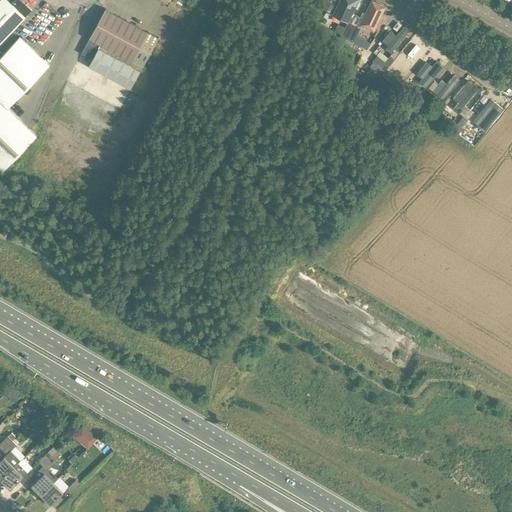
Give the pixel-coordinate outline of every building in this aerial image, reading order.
[(16,0),(13,4),(8,0),(1,0),(0,1),(0,44),(26,17),(32,11),(20,0),(16,0)] [(344,0),(336,15),(346,21),(357,0),(344,0)] [(388,8),(374,1),(361,25),(375,32),(388,8)] [(131,89),(143,68),(142,68),(159,38),(106,9),(81,54),(92,60),(89,66),(131,89)] [(352,24),(356,16),(351,14),(348,22),(352,24)] [(331,28),(340,31),(344,22),(334,19),(331,28)] [(352,24),(348,22),(341,35),(342,36),(347,38),(352,24)] [(353,24),(352,24),(347,38),(346,38),(354,42),(357,35),(361,28),(356,26),(353,24)] [(406,28),(401,24),(386,44),(391,48),(406,28)] [(371,43),(357,35),(354,42),(367,50),(371,43)] [(0,176),(0,177),(36,140),(9,111),(49,66),(19,38),(0,58),(0,176)] [(396,48),(390,56),(394,59),(400,52),(396,48)] [(377,55),(378,56),(385,62),(388,58),(380,51),(377,55)] [(384,71),(394,59),(390,56),(388,58),(385,62),(378,56),(373,61),(373,62),(383,70),(384,71)] [(424,88),(443,66),(436,61),(431,66),(426,62),(416,75),(422,79),(419,82),(424,88)] [(462,79),(456,74),(440,93),(446,98),(462,79)] [(398,90),(403,85),(398,80),(393,85),(398,90)] [(468,81),(450,104),(461,113),(479,89),(468,81)] [(433,92),(439,85),(435,82),(429,89),(433,92)] [(408,89),(403,85),(398,90),(403,94),(408,89)] [(462,131),(474,141),(501,107),(488,97),(462,131)] [(464,118),(470,111),(466,107),(460,115),(463,117),(464,118)] [(467,121),(474,114),(470,111),(464,118),(467,121)] [(11,390),(6,395),(9,398),(14,393),(11,390)] [(34,406),(29,403),(26,407),(30,411),(34,406)] [(84,425),(75,437),(91,448),(100,436),(84,425)] [(0,449),(1,451),(11,441),(16,437),(11,432),(7,436),(0,443),(0,449)] [(0,479),(12,467),(17,463),(21,460),(11,450),(16,446),(11,441),(1,451),(6,455),(0,460),(0,479)] [(48,452),(53,457),(58,452),(53,447),(48,452)] [(42,467),(53,457),(48,452),(46,454),(37,462),(42,467)] [(61,455),(58,452),(53,457),(56,460),(61,455)] [(78,459),(74,455),(68,460),(72,464),(78,459)] [(40,496),(53,483),(58,479),(49,469),(52,466),(55,463),(57,461),(56,460),(53,457),(42,467),(46,471),(30,486),(40,496)] [(12,467),(0,479),(0,480),(9,490),(27,473),(17,463),(12,467)] [(70,495),(79,485),(75,480),(65,490),(70,495)] [(53,483),(40,496),(50,506),(63,493),(53,483)]
